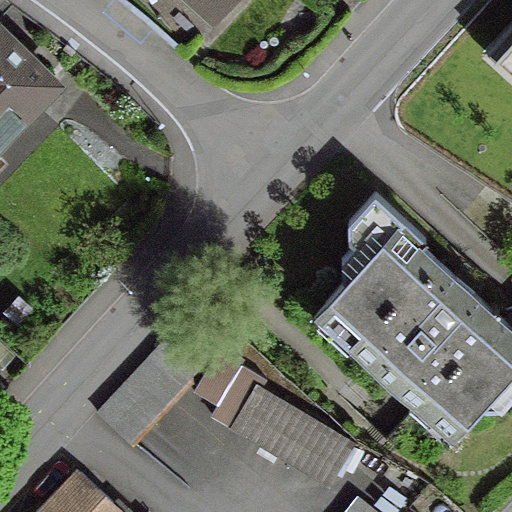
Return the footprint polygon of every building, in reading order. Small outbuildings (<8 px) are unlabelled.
[(193,0),(211,16),(225,0),(193,0)] [(0,138),(52,84),(0,33),(0,138)] [(511,35),(495,54),(511,69),(511,35)] [(511,393),(511,321),(507,327),(416,244),(421,238),(371,192),(344,222),(344,239),(350,245),(337,259),(338,277),(341,279),(320,302),(357,336),(348,345),(412,403),(420,394),(457,427),(478,405),(481,407),(498,406),(511,392),(511,393)] [(241,359),(244,354),(222,341),(195,386),(217,399),(241,359)] [(235,423),(265,373),(241,359),(217,399),(211,409),(235,423)] [(345,443),(256,391),(239,419),(328,471),(345,443)] [(116,511),(76,474),(39,511),(116,511)]
